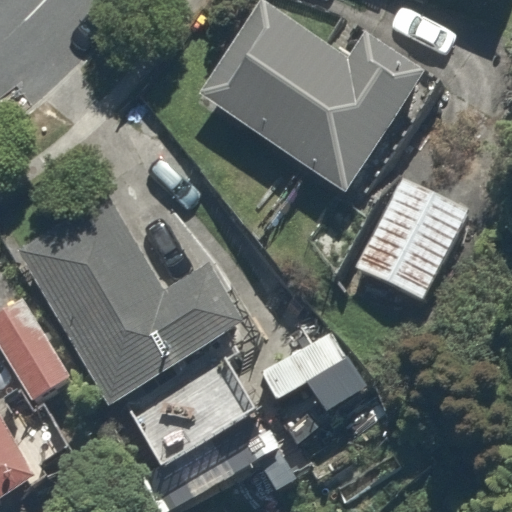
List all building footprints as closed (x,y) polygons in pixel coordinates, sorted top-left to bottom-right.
[(335,59),(262,11),(199,107),(344,203),(429,75),(357,27),(335,59)] [(473,219),(398,179),(351,268),(427,307),(473,219)] [(107,207),(25,254),(116,412),(253,334),(212,263),(157,294),(107,207)] [(26,298),(0,314),(0,354),(37,412),(80,384),(26,298)] [(338,336),(266,373),(286,412),(358,375),(338,336)] [(379,511),(425,481),(362,387),(294,433),(324,478),(287,503),(292,511),(379,511)] [(0,406),(0,511),(3,511),(46,489),(0,406)]
